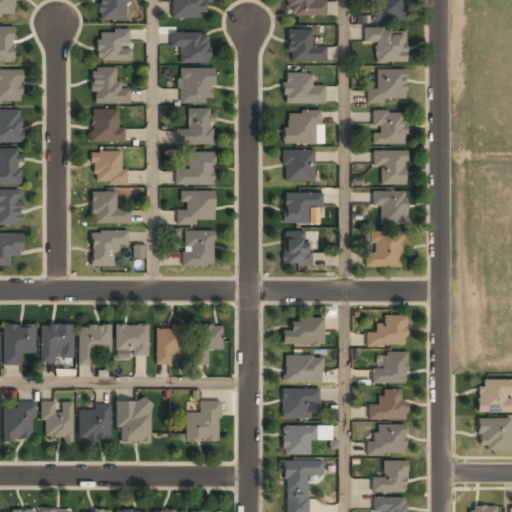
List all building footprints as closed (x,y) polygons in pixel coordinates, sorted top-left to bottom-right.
[(0,0),(0,17),(16,17),(16,0),(0,0)] [(131,3),(131,0),(96,0),(96,21),(124,21),(124,3),(131,3)] [(170,0),(170,19),(206,19),(206,0),(170,0)] [(325,2),(313,2),(313,0),(285,0),(285,17),(325,17),(325,2)] [(365,0),(365,3),(370,3),(370,21),(404,22),(404,0),(365,0)] [(13,27),(0,27),(0,63),(13,63),(13,27)] [(404,63),(404,30),(362,30),(362,43),(374,43),(374,63),(404,63)] [(286,31),(286,63),(325,63),(325,48),(310,48),(310,31),(286,31)] [(129,49),(127,49),(127,32),(96,32),(96,61),(129,61),(129,49)] [(208,63),(208,33),(170,33),(170,49),(178,49),(178,63),(208,63)] [(116,68),(90,69),(90,105),(128,104),(128,89),(116,89),(116,68)] [(179,69),(179,103),(212,103),(212,69),(179,69)] [(365,102),(405,102),(404,70),(375,71),(376,90),(365,90),(365,102)] [(0,102),(20,102),(20,71),(0,71),(0,102)] [(310,87),(310,74),(282,74),(282,105),(324,105),(324,87),(310,87)] [(211,146),(211,110),(186,110),(186,131),(175,130),(175,145),(211,146)] [(0,144),(20,144),(20,111),(0,111),(0,144)] [(123,129),(117,129),(117,111),(89,111),(89,143),(123,143),(123,129)] [(317,144),(317,113),(283,113),(283,144),(317,144)] [(371,145),(404,145),(404,113),(371,113),(371,145)] [(0,150),(0,185),(20,186),(21,150),(0,150)] [(281,183),(313,183),(313,151),(281,151),(281,183)] [(371,167),(379,167),(379,185),(404,185),(404,152),(371,152),(371,167)] [(125,185),(126,171),(119,171),(120,154),(91,153),(90,184),(125,185)] [(187,170),(173,170),(173,185),(212,185),(212,154),(187,154),(187,170)] [(0,190),(0,226),(20,226),(19,190),(0,190)] [(181,211),(175,211),(175,224),(213,224),(213,192),(181,192),(181,211)] [(128,224),(128,210),(115,210),(115,193),(90,193),(89,224),(128,224)] [(379,207),(379,227),(404,227),(404,193),(371,193),(371,207),(379,207)] [(314,209),(321,209),(321,194),(282,194),(282,224),(314,224),(314,209)] [(125,247),(125,232),(89,232),(89,268),(114,267),(114,247),(125,247)] [(181,232),(181,267),(212,267),(212,232),(181,232)] [(282,265),(308,266),(309,232),(283,232),(282,265)] [(363,268),(402,268),(402,232),(369,232),(369,253),(363,253),(363,268)] [(0,266),(10,266),(10,255),(22,254),(22,234),(0,234),(0,266)] [(144,245),(132,245),(132,258),(144,258),(144,245)] [(374,333),(364,333),(365,348),(405,346),(404,317),(382,317),(382,325),(374,325),(374,333)] [(322,320),(291,320),(291,331),(282,331),(282,346),(322,346),(322,320)] [(71,326),(39,326),(39,364),(55,364),(55,359),(71,359),(71,326)] [(146,326),(114,326),(114,354),(146,354),(146,326)] [(2,327),(2,366),(20,366),(20,355),(33,355),(33,327),(2,327)] [(92,366),(92,353),(109,353),(109,327),(76,327),(77,366),(92,366)] [(206,366),(206,351),(220,351),(220,327),(193,327),(193,366),(206,366)] [(180,355),(180,328),(154,328),(154,366),(169,366),(169,355),(180,355)] [(405,353),(384,353),(384,369),(370,369),(370,384),(405,384),(405,353)] [(320,357),(283,357),(283,384),(320,384),(320,357)] [(476,413),(511,413),(511,395),(511,381),(476,381),(476,413)] [(280,390),(280,421),(316,421),(316,390),(280,390)] [(367,420),(403,421),(404,391),(379,390),(378,406),(367,406),(367,420)] [(41,403),(40,440),(71,441),(71,403),(41,403)] [(148,403),(115,403),(115,444),(148,444),(148,403)] [(218,444),(218,403),(198,403),(198,413),(184,413),(184,444),(218,444)] [(33,405),(2,405),(2,441),(33,441),(33,405)] [(108,442),(107,405),(92,405),(92,412),(77,412),(77,442),(108,442)] [(509,420),(477,420),(477,451),(509,451),(509,420)] [(365,442),(365,455),(404,455),(404,426),(374,426),(374,442),(365,442)] [(281,455),(309,455),(309,442),(318,442),(318,427),(281,427),(281,455)] [(321,462),(283,462),(283,511),(307,511),(307,476),(321,476),(321,462)] [(406,462),(382,462),(382,478),(370,478),(370,493),(406,493),(406,462)] [(406,511),(406,498),(371,498),(371,511),(406,511)]
